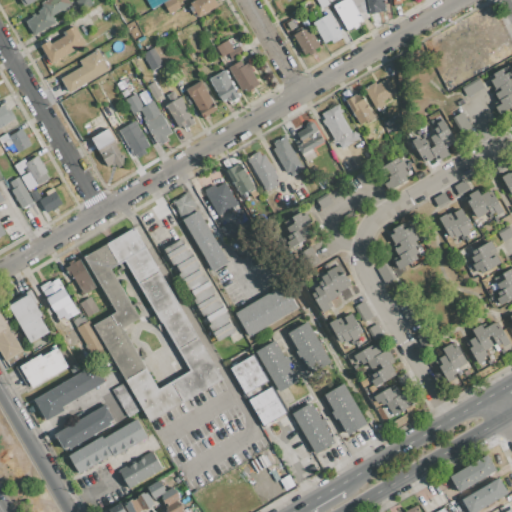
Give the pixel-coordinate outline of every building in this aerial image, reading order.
[(26,21),(33,17),(32,15),(35,13),(37,15),(39,14),(38,12),(42,9),(41,6),(42,5),(41,3),(46,0),(67,0),(70,5),(51,16),(55,22),(34,34),(26,21)] [(89,0),(93,5),(82,12),(75,0),(89,0)] [(174,0),(179,8),(169,14),(163,3),(168,0),(174,0)] [(193,0),(214,0),(218,6),(199,17),(190,2),(193,0)] [(333,6),(342,0),(351,0),(363,20),(358,23),(360,25),(354,28),(353,27),(348,30),(333,6)] [(351,0),(363,20),(368,16),(367,11),(366,11),(363,0),(351,0)] [(383,0),(385,7),(384,7),(385,11),(369,14),(366,0),(383,0)] [(341,38),(332,43),(330,39),(324,43),(312,23),(329,13),(341,33),(339,34),(341,38)] [(295,27),(290,30),(286,23),(291,20),(295,27)] [(62,32),(74,25),(85,44),(52,63),(43,48),(64,35),(62,32)] [(308,52),(305,54),(293,35),(308,26),(320,46),(314,49),(316,51),(310,55),(308,52)] [(233,49),(239,46),(243,53),(231,59),(227,54),(222,57),(216,46),(227,40),(233,49)] [(162,65),(151,71),(142,55),(152,48),(162,65)] [(82,66),(79,61),(97,50),(109,70),(69,93),(61,79),(82,66)] [(253,69),(250,70),(259,85),(247,91),(245,88),(241,90),(228,68),(240,60),(243,65),(249,62),(253,69)] [(511,79),(499,87),(496,89),(489,76),(501,69),(504,75),(511,70),(511,79)] [(236,93),(238,96),(232,100),(231,99),(228,100),(227,98),(222,101),(209,79),(224,70),(237,92),(236,93)] [(467,97),(461,88),(478,78),(483,87),(467,97)] [(364,89),(375,82),(377,84),(386,79),(395,93),(381,101),(384,105),(376,110),(364,89)] [(511,79),(499,87),(501,90),(495,93),(499,101),(511,92),(511,79)] [(203,117),(187,89),(200,81),(217,109),(203,117)] [(161,95),(154,100),(146,87),(154,83),(161,95)] [(165,135),(168,140),(161,144),(158,139),(155,141),(144,123),(146,122),(143,117),(144,116),(140,110),(133,114),(120,92),(126,89),(131,97),(135,94),(142,106),(152,101),(160,113),(161,113),(172,131),(165,135)] [(195,122),(187,127),(186,126),(183,127),(182,125),(178,127),(165,105),(170,103),(166,96),(174,91),(178,98),(180,97),(195,122)] [(499,101),(511,92),(511,106),(499,114),(494,107),(496,106),(495,103),(499,101)] [(353,97),(360,94),(375,119),(367,124),(366,121),(360,125),(345,100),(352,96),(353,97)] [(7,110),(11,108),(16,118),(0,127),(0,105),(3,104),(7,110)] [(325,124),(326,124),(321,114),(335,106),(338,104),(343,112),(340,114),(351,133),(354,131),(359,138),(341,148),(336,140),(335,141),(325,124)] [(461,112),(468,123),(458,129),(452,118),(461,112)] [(445,148),(437,134),(434,129),(438,127),(437,124),(443,120),(456,142),(445,148)] [(143,148),(146,153),(138,157),(135,153),(133,155),(119,130),(134,121),(148,145),(143,148)] [(306,127),(306,123),(309,121),(313,123),(324,141),(311,149),(316,157),(306,162),(302,154),(294,142),(301,138),(297,132),(306,127)] [(117,143),(115,144),(125,162),(116,167),(114,162),(107,166),(91,138),(109,128),(117,143)] [(0,136),(6,133),(8,136),(21,129),(25,135),(26,134),(28,138),(28,139),(31,144),(17,152),(12,143),(7,146),(4,142),(1,144),(0,142),(0,136)] [(430,148),(434,156),(437,160),(448,153),(445,148),(437,134),(430,138),(434,146),(430,148)] [(276,147),(273,142),(284,136),(304,170),(293,176),(290,171),(287,173),(273,149),(276,147)] [(417,137),(419,139),(423,137),(430,148),(434,156),(424,162),(411,141),(417,137)] [(263,155),(278,180),(275,181),(278,185),(267,191),(247,158),(258,151),(261,156),(263,155)] [(40,161),(41,160),(44,165),(43,166),(46,172),(45,173),(48,178),(38,185),(25,163),(37,156),(40,161)] [(385,179),(404,167),(406,166),(403,160),(400,162),(397,158),(384,166),(386,170),(381,173),(385,179)] [(498,172),(493,164),(502,159),(507,167),(498,172)] [(24,164),(20,166),(23,172),(19,175),(14,166),(22,161),(24,164)] [(239,195),(225,171),(236,164),(237,166),(240,164),(255,189),(249,192),(247,190),(239,195)] [(384,184),(387,182),(385,179),(404,167),(408,174),(405,176),(407,179),(388,190),(384,184)] [(360,185),(355,177),(367,170),(372,178),(360,185)] [(508,173),(511,178),(511,177),(511,195),(501,177),(508,173)] [(11,190),(13,189),(9,182),(18,177),(28,194),(33,202),(22,208),(11,190)] [(216,187),(224,182),(237,203),(234,205),(237,210),(231,213),(228,208),(224,211),(225,213),(220,217),(218,214),(217,215),(205,194),(206,193),(204,190),(214,184),(216,187)] [(39,200),(47,196),(44,192),(53,187),(62,203),(46,213),(39,200)] [(33,202),(28,194),(35,190),(40,198),(33,202)] [(489,211),(476,218),(464,197),(477,190),(479,195),(489,211)] [(479,195),(487,191),(490,197),(493,195),(503,212),(493,217),(492,216),(490,217),(488,214),(490,213),(489,211),(479,195)] [(181,219),(197,210),(187,192),(171,202),(181,219)] [(443,192),(449,201),(439,207),(433,198),(443,192)] [(331,203),(321,209),(316,200),(326,194),(331,203)] [(452,218),(462,235),(463,236),(469,233),(467,229),(471,227),(461,209),(453,213),(455,216),(452,218)] [(197,210),(228,262),(212,272),(181,219),(197,210)] [(306,226),(310,233),(299,239),(295,232),(292,234),(288,226),(295,222),(292,217),(300,213),(302,216),(307,213),(312,222),(306,226)] [(446,214),(449,220),(452,218),(462,235),(456,238),(454,235),(449,237),(438,219),(446,214)] [(232,220),(240,234),(227,242),(219,228),(232,220)] [(414,233),(399,242),(395,244),(388,231),(400,224),(404,230),(414,225),(417,231),(414,233)] [(511,236),(502,242),(496,232),(508,225),(511,231),(511,236)] [(150,422),(222,379),(133,228),(84,257),(116,312),(93,325),(150,422)] [(399,256),(414,246),(417,245),(415,241),(418,240),(414,233),(399,242),(401,246),(395,249),(399,256)] [(163,249),(181,238),(188,251),(190,250),(199,266),(197,267),(203,276),(205,275),(214,291),(212,292),(218,302),(220,301),(230,317),(228,318),(235,331),(218,341),(208,325),(210,325),(204,315),(203,316),(193,299),(194,298),(187,285),(185,286),(178,274),(180,273),(174,263),(172,264),(163,249)] [(474,263),(488,255),(491,254),(489,251),(494,247),(490,240),(471,251),(474,256),(471,257),(474,263)] [(398,270),(394,262),(400,258),(399,256),(414,246),(418,252),(414,254),(417,259),(398,270)] [(482,273),(479,269),(475,271),(472,265),(474,263),(488,255),(490,259),(496,255),(500,262),(482,273)] [(79,259),(96,287),(82,295),(80,292),(82,292),(71,273),(69,274),(65,267),(69,265),(68,263),(73,260),(74,262),(79,259)] [(384,264),(393,279),(386,283),(377,268),(384,264)] [(339,293),(327,273),(326,271),(333,267),(338,276),(343,272),(348,281),(345,283),(347,288),(339,293)] [(501,290),(511,283),(511,272),(511,273),(509,270),(494,279),(501,290)] [(320,285),(330,301),(336,297),(335,295),(339,293),(327,273),(321,277),(323,280),(319,282),(320,285)] [(64,316),(59,319),(39,287),(49,281),(50,283),(58,278),(78,313),(66,320),(64,316)] [(247,336),(234,312),(284,283),(298,306),(247,336)] [(497,298),(499,297),(497,293),(501,290),(511,283),(511,298),(501,305),(497,298)] [(322,311),(312,294),(316,292),(314,288),(320,285),(330,301),(327,303),(329,307),(322,311)] [(49,332),(30,343),(8,306),(30,293),(43,315),(40,317),(49,332)] [(90,297),(99,311),(87,317),(79,303),(90,297)] [(365,321),(362,316),(358,318),(352,308),(363,302),(372,317),(365,321)] [(0,332),(0,312),(9,328),(0,332)] [(76,328),(87,322),(82,313),(71,320),(76,328)] [(344,317),(351,313),(361,331),(357,333),(360,337),(354,341),(352,338),(344,325),(348,323),(344,317)] [(352,338),(344,325),(343,323),(340,324),(337,318),(328,323),(339,342),(344,339),(346,342),(352,338)] [(89,320),(101,341),(88,349),(76,328),(87,322),(89,320)] [(312,373),(301,355),(298,357),(293,349),(296,347),(288,333),(306,322),(330,362),(312,373)] [(496,343),(486,326),(493,322),(496,328),(499,326),(509,342),(502,346),(500,342),(497,344),(496,343)] [(376,323),(383,335),(372,342),(365,330),(376,323)] [(475,336),(483,351),(496,343),(486,326),(483,328),(480,324),(471,330),(475,336)] [(0,332),(9,328),(23,350),(8,359),(6,360),(0,350),(0,332)] [(67,333),(73,344),(67,347),(61,336),(67,333)] [(478,364),(466,343),(469,341),(468,340),(475,336),(483,351),(486,355),(482,357),(484,360),(478,364)] [(288,364),(297,380),(278,391),(255,351),(273,340),(283,357),(286,355),(291,363),(288,364)] [(445,354),(454,370),(461,366),(456,357),(461,354),(456,346),(453,348),(450,344),(442,349),(445,354)] [(382,353),(367,362),(362,364),(360,360),(357,362),(353,356),(369,347),(371,350),(378,346),(382,353)] [(26,387),(14,367),(25,360),(27,362),(40,354),(42,357),(57,348),(68,366),(32,387),(31,385),(26,387)] [(382,369),(391,364),(388,360),(393,358),(388,349),(382,353),(367,362),(371,368),(379,364),(382,369)] [(436,361),(438,360),(438,358),(445,354),(454,370),(456,373),(452,375),(454,378),(448,382),(436,361)] [(252,356),(267,381),(245,394),(230,369),(252,356)] [(393,372),(395,375),(375,387),(371,381),(373,379),(371,376),(382,369),(391,364),(394,371),(393,372)] [(103,381),(62,406),(64,409),(46,420),(35,400),(93,365),(103,381)] [(405,373),(410,382),(401,388),(395,378),(405,373)] [(128,417),(112,389),(123,383),(139,411),(128,417)] [(348,435),(338,417),(334,419),(329,411),(333,409),(325,395),(343,384),(366,424),(348,435)] [(270,388),(285,413),(262,426),(247,401),(270,388)] [(396,388),(401,395),(386,403),(383,405),(380,401),(377,403),(373,397),(389,388),(391,391),(396,388)] [(386,403),(401,395),(406,392),(413,403),(393,415),(386,403)] [(324,427),(333,443),(315,454),(291,414),(310,403),(320,420),(323,418),(327,426),(324,427)] [(63,449),(57,438),(56,439),(54,435),(106,404),(108,407),(107,408),(113,420),(109,422),(111,424),(69,449),(68,446),(63,449)] [(113,456),(103,438),(137,419),(147,437),(113,456)] [(101,436),(112,455),(79,473),(68,455),(101,436)] [(162,470),(129,488),(118,470),(152,451),(162,470)] [(495,470),(459,492),(449,477),(486,455),(495,470)] [(475,511),(468,511),(461,501),(498,478),(507,493),(475,511)] [(162,494),(154,499),(147,487),(158,480),(160,483),(161,482),(165,488),(164,489),(165,492),(162,494)] [(168,506),(166,502),(165,503),(162,498),(163,497),(162,494),(165,492),(172,488),(174,490),(175,490),(179,495),(178,496),(179,499),(177,500),(168,506)] [(136,499),(139,497),(138,496),(143,492),(144,494),(147,492),(154,504),(151,506),(152,507),(146,510),(145,509),(142,511),(136,499)] [(142,511),(140,511),(127,511),(124,506),(127,504),(126,503),(131,499),(132,501),(136,499),(142,511)] [(166,511),(165,510),(166,509),(165,507),(168,506),(177,500),(178,503),(180,502),(183,508),(182,509),(184,511),(166,511)] [(125,511),(120,503),(108,509),(110,511),(125,511)]
